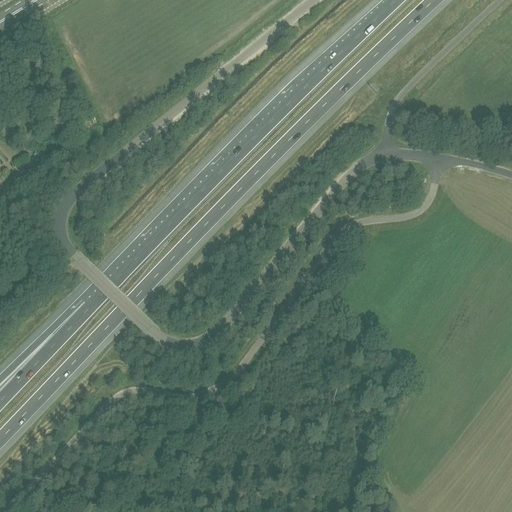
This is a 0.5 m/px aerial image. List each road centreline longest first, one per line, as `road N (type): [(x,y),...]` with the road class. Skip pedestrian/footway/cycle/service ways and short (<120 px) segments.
road 1 (unclassified): [(389,156),(362,164),(224,322),(189,343),(157,333),(63,237),(63,209),(78,188),(316,0)]
road 2 (motorway): [(0,440),(434,0)]
road 3 (unclassified): [(8,511),(114,402),(138,394),(186,400),(234,380),(346,228),(404,218),(429,203),(438,159)]
road 4 (motorway): [(397,0),(89,308)]
road 5 (unclassified): [(389,156),(396,104),(499,0)]
road 6 (motorway): [(89,308),(0,402)]
